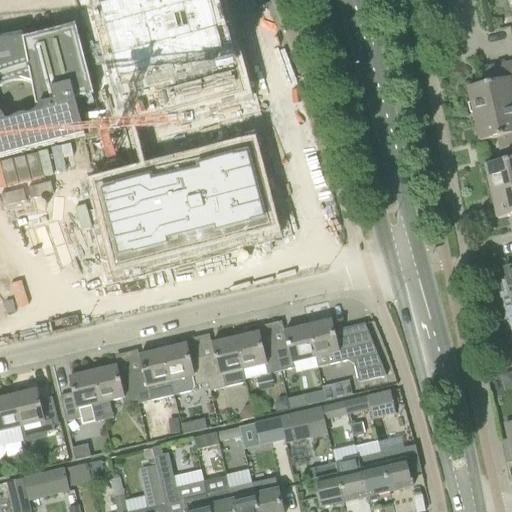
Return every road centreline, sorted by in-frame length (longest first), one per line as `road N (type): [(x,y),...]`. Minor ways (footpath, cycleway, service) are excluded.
road 1 (residential): [(0,364),(407,274)]
road 2 (secondary): [(310,0),(362,200),(407,274)]
road 3 (secondary): [(407,274),(396,152),(351,0)]
road 4 (secondary): [(477,511),(453,410),(436,389)]
road 5 (secondary): [(436,389),(434,416),(455,511)]
